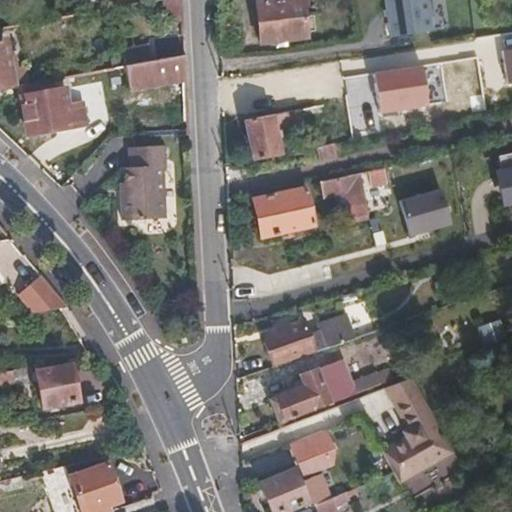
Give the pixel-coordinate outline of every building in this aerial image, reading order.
[(185,18),(183,0),(168,0),(170,19),(185,18)] [(267,0),(258,1),(261,44),(307,40),(304,0),(267,0)] [(427,0),(383,0),(389,35),(432,29),(427,0)] [(31,81),(27,66),(12,68),(7,39),(0,39),(0,85),(24,82),(31,81)] [(511,49),(503,51),(509,83),(511,82),(511,49)] [(189,81),(187,57),(118,67),(119,76),(130,74),(132,88),(189,81)] [(423,67),(376,74),(382,113),(429,105),(423,67)] [(89,124),(84,97),(70,100),(67,84),(37,88),(36,80),(31,81),(24,82),(30,133),(89,124)] [(273,83),(249,87),(250,101),(275,97),(273,83)] [(306,124),(303,109),(274,114),(277,128),(306,124)] [(277,128),(274,114),(250,118),(257,159),(282,154),(277,128)] [(170,218),(166,167),(169,167),(168,144),(132,146),(133,167),(128,167),(130,182),(131,197),(126,197),(127,219),(170,218)] [(511,152),(502,155),(511,195),(511,152)] [(366,189),(362,172),(322,181),(325,197),(354,191),(366,189)] [(256,199),(263,237),(316,226),(308,188),(256,199)] [(371,210),(366,189),(354,191),(358,213),(371,210)] [(442,190),(402,201),(411,236),(452,224),(442,190)] [(373,219),(371,210),(358,213),(360,221),(373,219)] [(64,300),(55,288),(37,266),(14,286),(28,306),(64,300)] [(360,337),(351,312),(322,322),(327,338),(315,342),(305,319),(266,336),(277,366),(360,337)] [(359,393),(344,358),(303,374),(305,382),(270,397),(280,425),(359,393)] [(68,359),(33,366),(40,402),(75,396),(68,359)] [(24,375),(22,362),(11,364),(13,377),(24,375)] [(0,379),(13,377),(11,364),(0,366),(0,379)] [(398,406),(424,391),(416,377),(388,388),(398,406)] [(460,451),(424,391),(398,406),(411,430),(405,434),(409,440),(392,450),(410,481),(460,451)] [(331,455),(321,433),(295,444),(304,466),(331,455)] [(410,481),(392,450),(385,454),(403,485),(410,481)] [(324,471),(335,466),(331,455),(304,466),(308,477),(324,471)] [(79,511),(101,511),(108,510),(107,503),(118,499),(106,465),(69,478),(79,511)] [(335,497),(324,471),(308,477),(301,480),(296,469),(263,482),(274,511),(282,511),(306,502),(309,507),(335,497)] [(332,511),(340,509),(339,504),(353,498),(350,491),(335,497),(309,507),(297,511),(332,511)]
